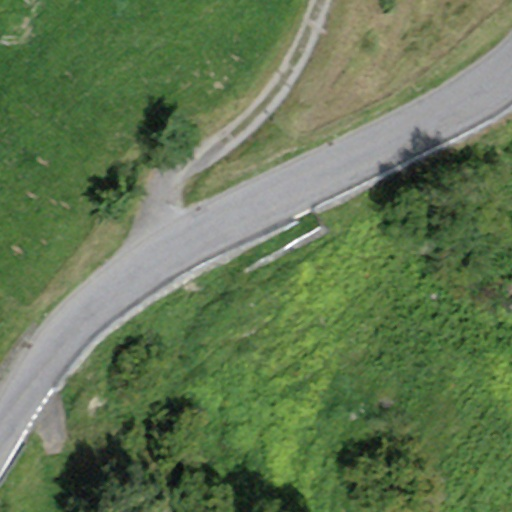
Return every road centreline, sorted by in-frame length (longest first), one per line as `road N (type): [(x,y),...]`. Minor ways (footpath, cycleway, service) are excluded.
road 1 (residential): [(0,429),(48,352),(101,297),(170,251),(511,65)]
road 2 (track): [(170,251),(155,228),(157,192),(241,129),(313,28),(320,0)]
